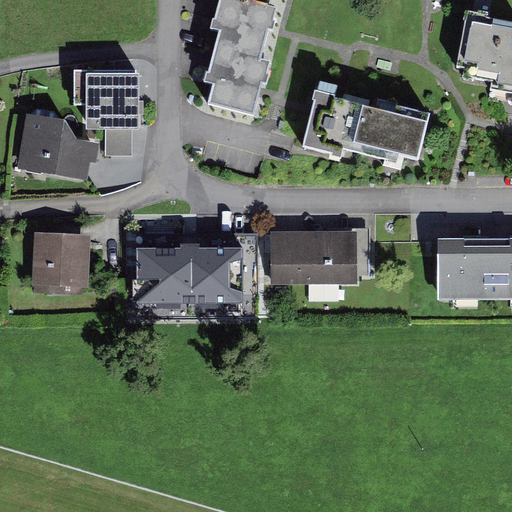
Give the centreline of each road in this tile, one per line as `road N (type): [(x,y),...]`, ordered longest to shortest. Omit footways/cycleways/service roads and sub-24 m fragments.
road 1 (residential): [(173,163),(220,193),(511,201)]
road 2 (residential): [(173,163),(148,192),(110,205),(0,212)]
road 3 (residential): [(178,0),(173,163)]
